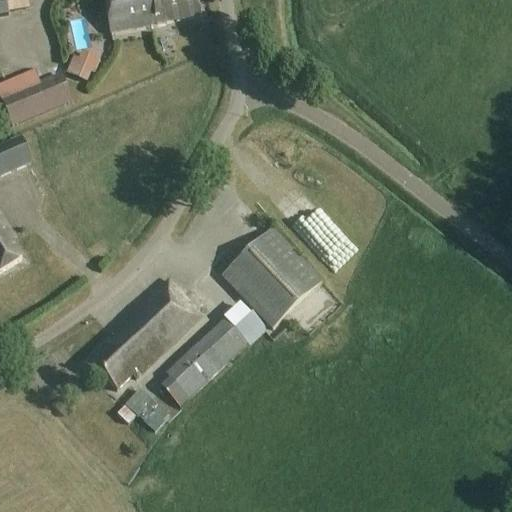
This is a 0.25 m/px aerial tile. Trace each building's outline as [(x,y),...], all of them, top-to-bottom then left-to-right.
[(0,0),(0,19),(9,18),(5,0),(0,0)] [(150,13),(147,0),(104,0),(112,35),(161,26),(158,12),(150,13)] [(147,0),(150,13),(158,12),(161,26),(202,18),(198,0),(147,0)] [(55,51),(50,21),(34,24),(39,54),(55,51)] [(86,84),(94,67),(72,58),(65,75),(86,84)] [(0,102),(11,129),(71,104),(60,76),(0,100),(0,102)] [(0,181),(32,168),(21,140),(0,148),(0,181)] [(0,218),(0,274),(22,261),(7,237),(10,235),(0,218)] [(221,279),(271,332),(322,285),(272,231),(221,279)] [(136,383),(204,320),(169,282),(135,314),(139,318),(127,329),(123,325),(101,345),(106,350),(88,366),(115,395),(132,380),(136,383)] [(161,391),(173,405),(179,410),(188,402),(247,348),(224,324),(165,377),(170,382),(161,391)] [(151,403),(136,419),(144,426),(154,436),(170,419),(151,403)] [(128,427),(136,419),(125,408),(117,417),(128,427)] [(145,446),(154,436),(144,426),(135,436),(145,446)]
